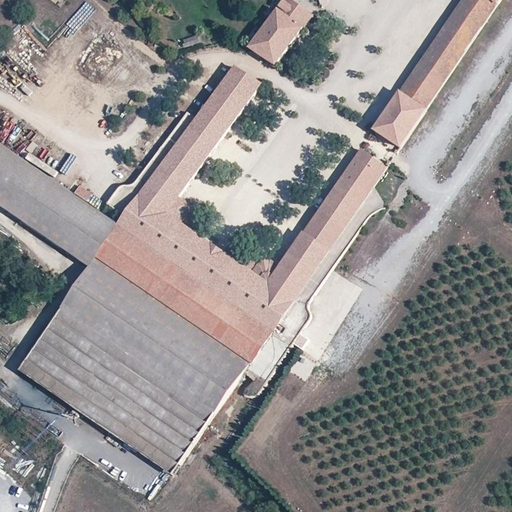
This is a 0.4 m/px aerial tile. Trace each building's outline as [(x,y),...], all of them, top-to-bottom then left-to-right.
[(287,0),(252,48),(276,65),(311,17),(287,0)] [(464,0),(403,92),(428,109),(498,5),(491,0),(464,0)] [(177,40),(179,48),(203,42),(201,34),(177,40)] [(102,214),(292,345),(312,317),(307,307),(302,295),(386,170),(361,153),(282,267),(272,261),(260,262),(254,259),(246,268),(190,231),(197,221),(191,216),(188,204),(181,198),(261,87),(236,68),(152,183),(134,186),(120,189),(102,214)] [(376,130),(401,148),(428,109),(403,92),(376,130)] [(131,431),(180,465),(214,415),(216,416),(231,394),(258,397),(292,345),(102,214),(0,144),(0,203),(92,268),(28,360),(81,397),(73,408),(94,422),(124,442),(131,431)] [(81,397),(28,360),(21,371),(73,408),(81,397)] [(131,431),(124,442),(173,476),(180,465),(131,431)]
